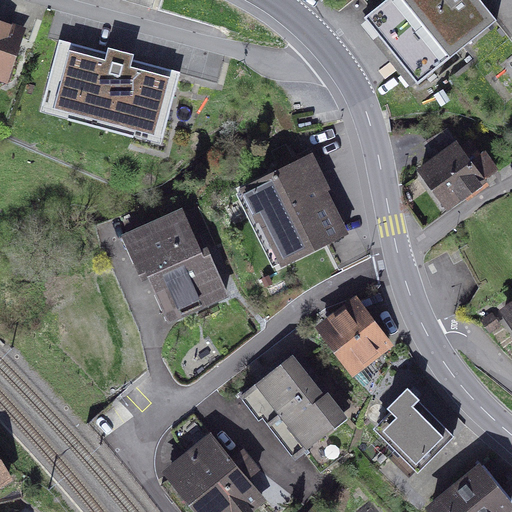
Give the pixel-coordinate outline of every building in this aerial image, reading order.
[(477,0),(385,0),(359,20),(412,88),(496,24),(477,0)] [(0,76),(2,77),(16,31),(0,25),(0,76)] [(180,74),(62,40),(45,98),(74,106),(70,119),(133,137),(137,122),(164,130),(180,74)] [(454,143),(410,175),(419,221),(479,177),(454,143)] [(309,161),(254,186),(287,257),(342,231),(324,193),(309,161)] [(184,214),(131,238),(169,321),(222,297),(184,214)] [(511,294),(481,312),(509,362),(511,359),(511,294)] [(354,310),(326,331),(355,368),(382,348),(354,310)] [(294,353),(245,392),(294,453),(343,414),(294,353)] [(395,392),(357,429),(403,476),(441,439),(395,392)] [(204,442),(171,468),(206,511),(237,511),(252,500),(239,484),(252,473),(232,450),(219,460),(204,442)] [(468,464),(408,509),(410,511),(501,511),(503,511),(468,464)]
